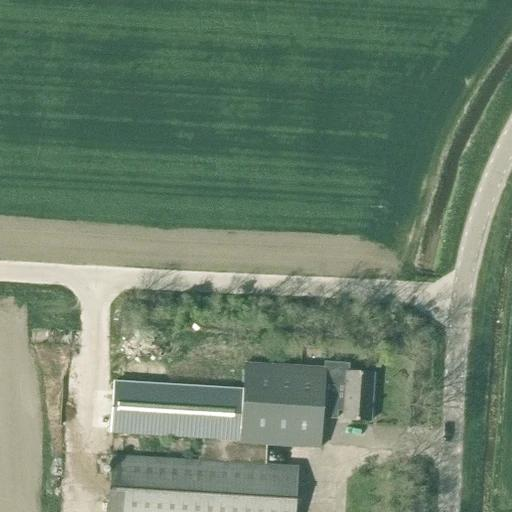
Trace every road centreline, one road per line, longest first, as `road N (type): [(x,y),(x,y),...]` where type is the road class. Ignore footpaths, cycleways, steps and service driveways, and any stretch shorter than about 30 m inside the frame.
road 1 (unclassified): [(460,300),(0,272)]
road 2 (tertiary): [(441,511),(460,300)]
road 3 (tertiary): [(460,300),(479,218),(511,139)]
